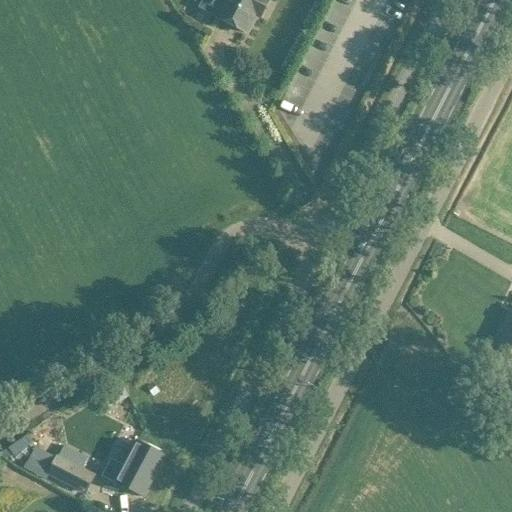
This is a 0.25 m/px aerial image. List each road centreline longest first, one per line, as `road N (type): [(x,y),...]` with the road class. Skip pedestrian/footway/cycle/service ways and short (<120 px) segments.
road 1 (primary): [(236,511),(500,0)]
road 2 (unclassified): [(280,511),(511,52)]
road 3 (unclassified): [(0,436),(148,342),(187,300),(228,235),(263,227),(322,245)]
road 4 (unclassified): [(322,245),(190,511)]
road 5 (unclassified): [(322,245),(448,0)]
